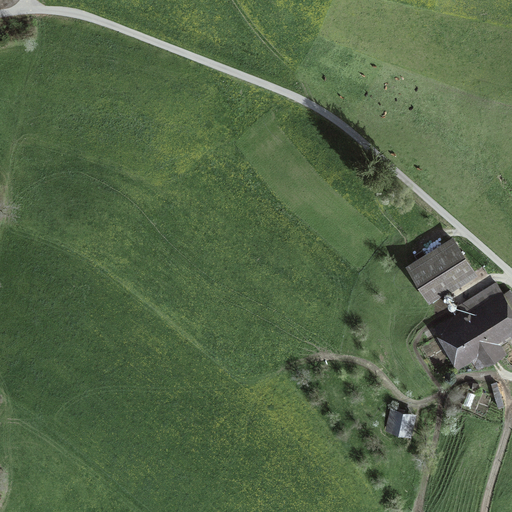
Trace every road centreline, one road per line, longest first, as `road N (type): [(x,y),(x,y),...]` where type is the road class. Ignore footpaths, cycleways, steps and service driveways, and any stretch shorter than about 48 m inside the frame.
road 1 (unclassified): [(511,273),(308,103),(80,13),(25,10)]
road 2 (track): [(511,376),(460,377),(408,404),(371,366),(350,357),(289,363),(245,381)]
road 3 (track): [(511,279),(485,280),(415,336),(414,348),(441,390)]
